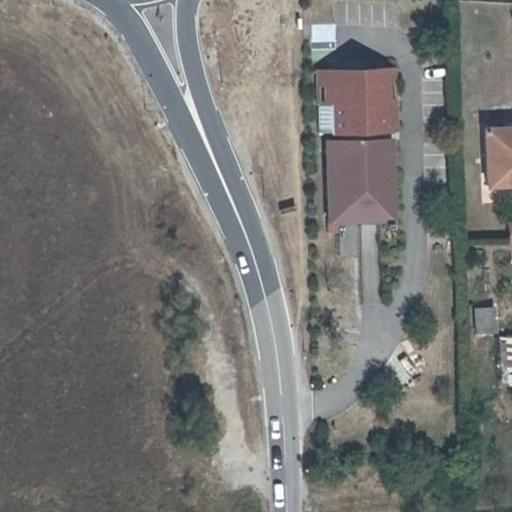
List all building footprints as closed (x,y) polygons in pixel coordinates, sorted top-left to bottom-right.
[(387,75),(388,127),(399,127),(397,67),(316,67),(316,100),(324,100),(324,75),(387,75)] [(327,219),(390,218),(388,127),(387,75),(324,75),(324,100),(316,100),(317,129),(325,128),(327,219)] [(481,190),(511,189),(511,127),(479,129),(481,190)] [(342,224),(341,255),(358,255),(359,224),(342,224)] [(470,307),(471,333),(493,332),(491,306),(470,307)] [(499,389),(511,389),(511,337),(498,338),(499,389)]
